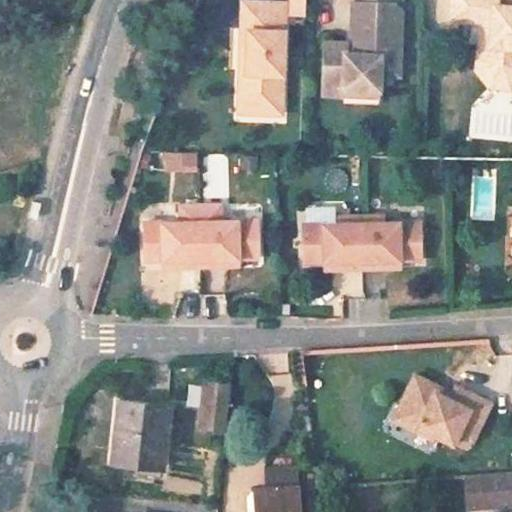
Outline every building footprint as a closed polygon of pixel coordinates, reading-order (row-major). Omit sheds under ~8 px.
[(239,0),(239,24),(246,24),(245,94),(251,100),(275,100),(281,95),(282,0),(239,0)] [(385,0),(361,0),(356,0),(350,0),(350,41),(322,40),(321,93),(344,93),(344,86),(378,86),(378,72),(397,72),(398,8),(390,0),(385,0)] [(360,0),(361,0),(385,0),(390,0),(398,8),(397,0),(360,0)] [(448,0),(447,16),(480,18),(489,19),(487,42),(483,42),(481,65),(491,76),(507,77),(511,73),(511,1),(497,0),(448,0)] [(489,19),(480,18),(475,66),(489,82),(509,83),(511,80),(511,73),(507,77),(491,76),(481,65),(483,42),(487,42),(489,19)] [(246,24),(239,24),(238,107),(281,107),(281,95),(275,100),(251,100),(245,94),(246,24)] [(197,153),(168,153),(168,170),(196,171),(197,153)] [(179,223),(142,222),(139,260),(160,260),(176,260),(176,268),(197,268),(218,269),(218,262),(235,262),(255,262),(256,225),(219,224),(219,208),(198,207),(180,207),(179,223)] [(341,226),(304,225),(302,263),(322,263),(339,263),(339,271),(360,271),(380,271),(381,263),(397,264),(418,264),(418,226),(381,226),(381,210),(360,210),(341,209),(341,226)] [(441,387),(415,373),(397,407),(419,419),(417,424),(434,433),(451,442),(455,434),(469,441),(489,405),(455,387),(448,399),(438,394),(441,387)] [(230,388),(204,384),(198,429),(225,433),(230,388)] [(158,400),(111,395),(104,459),(152,464),(158,400)] [(419,419),(397,407),(392,416),(431,437),(434,433),(417,424),(419,419)] [(511,474),(471,477),(473,508),(511,505),(511,474)] [(298,511),(296,486),(256,491),(257,511),(298,511)]
